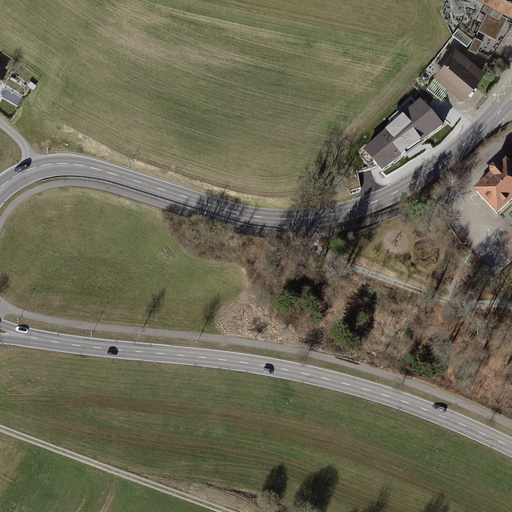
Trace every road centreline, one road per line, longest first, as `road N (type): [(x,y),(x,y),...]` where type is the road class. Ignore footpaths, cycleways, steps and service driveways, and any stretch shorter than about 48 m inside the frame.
road 1 (secondary): [(511,96),(429,171),(343,212),(251,216),(70,164),(27,171),(0,190)]
road 2 (secondary): [(0,331),(294,371),(446,417),(511,448)]
road 3 (track): [(0,426),(225,511)]
road 4 (track): [(511,306),(442,298),(340,262),(306,234),(304,218)]
